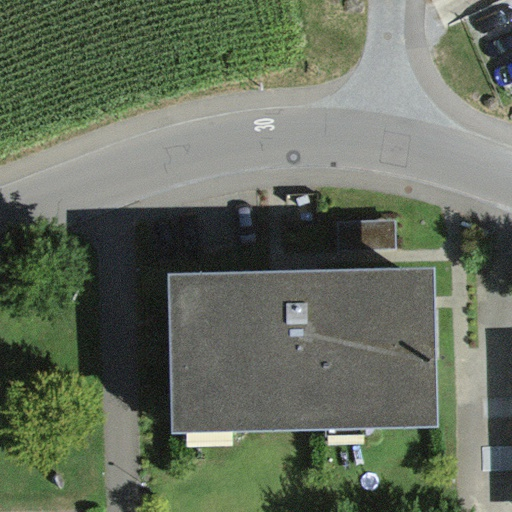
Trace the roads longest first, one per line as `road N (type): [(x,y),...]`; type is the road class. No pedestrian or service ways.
road 1 (residential): [(0,217),(112,175),(275,132),(374,124)]
road 2 (residential): [(374,124),(477,143),(511,164)]
road 3 (residential): [(390,0),(374,124)]
